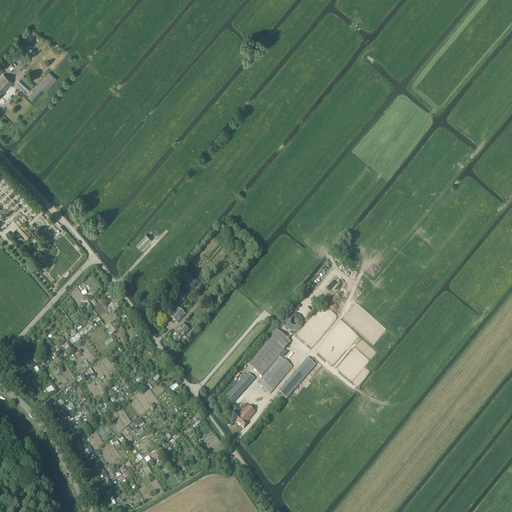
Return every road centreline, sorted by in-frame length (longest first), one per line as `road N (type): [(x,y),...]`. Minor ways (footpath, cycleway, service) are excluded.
road 1 (unclassified): [(276,511),(93,257)]
road 2 (unclassified): [(85,511),(45,426),(0,387)]
road 3 (unclassified): [(93,257),(0,152)]
road 4 (unclassified): [(0,359),(93,257)]
